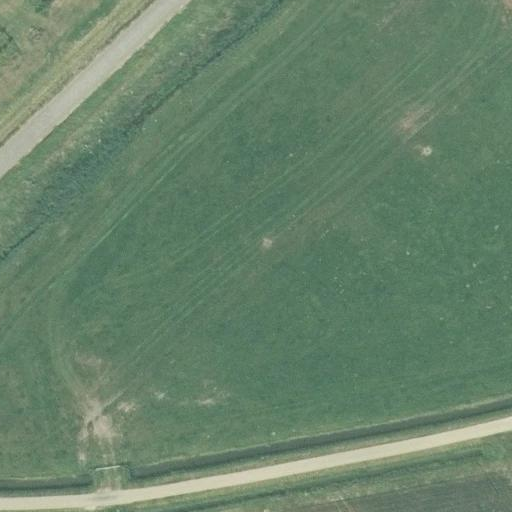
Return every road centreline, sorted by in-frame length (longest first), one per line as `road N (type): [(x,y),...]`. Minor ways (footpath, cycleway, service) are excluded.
road 1 (unclassified): [(0,510),(98,504),(511,429)]
road 2 (unclassified): [(0,169),(172,0)]
